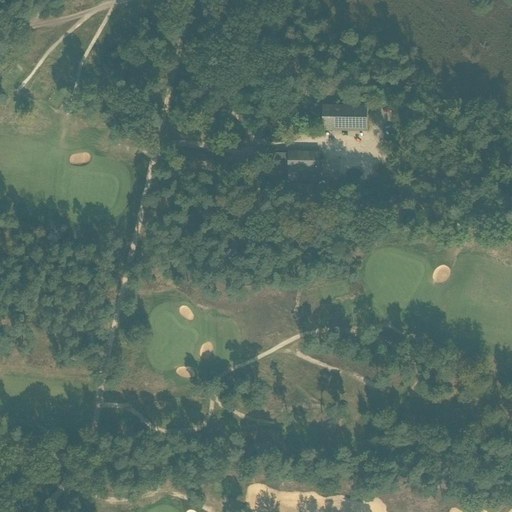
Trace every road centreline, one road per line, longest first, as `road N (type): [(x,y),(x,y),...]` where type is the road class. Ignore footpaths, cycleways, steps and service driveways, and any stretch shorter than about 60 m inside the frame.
road 1 (track): [(189,0),(80,475),(51,511)]
road 2 (track): [(511,241),(449,226),(343,142),(252,139),(179,51)]
road 3 (track): [(95,410),(203,390),(285,344),(337,327)]
road 4 (track): [(24,28),(147,0)]
road 5 (track): [(161,131),(255,163),(252,139)]
